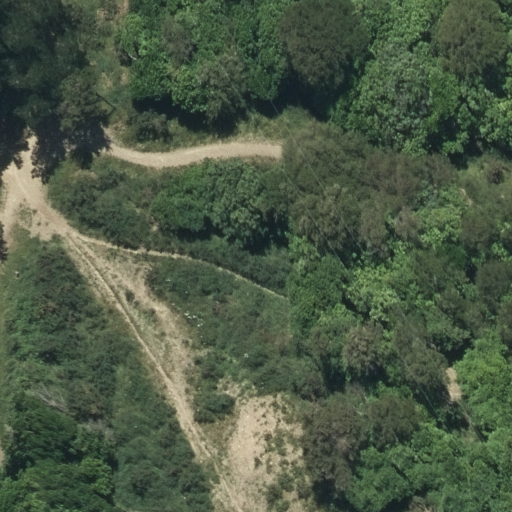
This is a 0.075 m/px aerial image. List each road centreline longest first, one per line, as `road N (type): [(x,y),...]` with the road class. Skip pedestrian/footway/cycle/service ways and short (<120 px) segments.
road 1 (track): [(511,188),(429,177),(236,130),(123,132),(20,164),(0,222)]
road 2 (track): [(332,511),(20,164),(0,95)]
